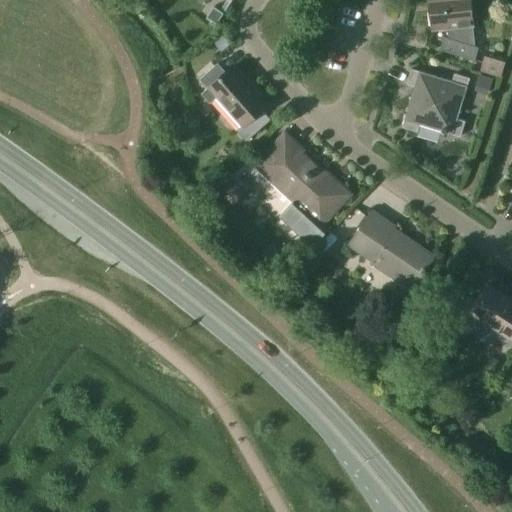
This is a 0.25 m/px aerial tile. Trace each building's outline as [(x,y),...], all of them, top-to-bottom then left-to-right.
[(478,49),(474,47),(469,0),(457,0),(430,2),(432,30),(447,29),(448,39),(444,38),(440,51),(474,61),(478,49)] [(480,71),(500,78),(507,57),(487,50),(480,71)] [(246,141),(271,119),(263,109),(269,104),(234,65),(228,70),(220,62),(200,80),(207,88),(202,93),(211,103),(217,98),(242,126),(237,131),(246,141)] [(402,128),(418,133),(420,125),(460,137),(465,121),(456,119),(469,79),(454,74),(452,82),(412,70),(407,86),(415,88),(402,128)] [(351,194),(335,178),(332,181),(302,152),(304,150),(285,133),(255,165),(281,188),(283,186),(297,198),(295,201),(321,226),(351,194)] [(214,187),(234,205),(246,191),(227,173),(214,187)] [(325,232),(293,203),(279,217),(312,247),(325,232)] [(396,278),(412,289),(434,257),(393,228),(395,225),(373,210),(349,245),(374,262),(372,264),(395,280),(396,278)] [(470,311),(511,340),(511,338),(511,301),(488,285),(470,311)]
